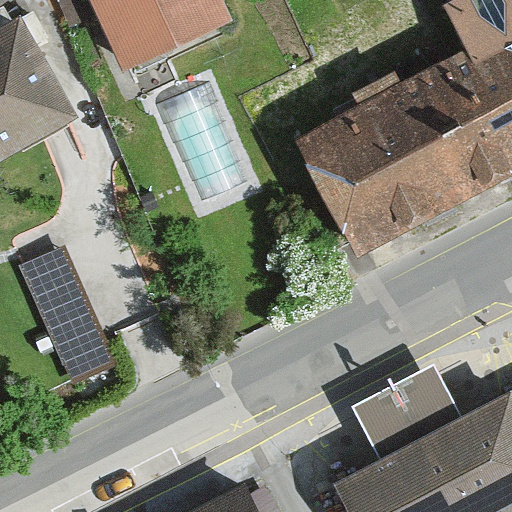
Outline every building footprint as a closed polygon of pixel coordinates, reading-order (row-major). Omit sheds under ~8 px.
[(224,0),(90,0),(122,71),(234,21),(224,0)] [(511,0),(441,0),(464,41),(295,134),(363,257),(511,176),(511,0)] [(0,22),(0,162),(81,120),(23,10),(0,22)] [(433,361),(355,401),(381,454),(337,476),(355,511),(511,511),(511,382),(458,410),(433,361)] [(265,511),(248,479),(185,511),(265,511)]
